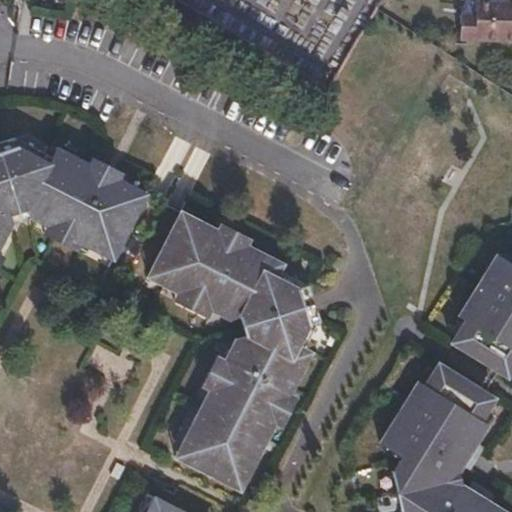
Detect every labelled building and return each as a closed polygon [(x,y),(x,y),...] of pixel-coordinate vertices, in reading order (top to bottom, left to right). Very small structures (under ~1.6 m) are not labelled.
[(511,36),(511,0),(478,0),(478,12),(462,11),(463,36),(511,36)] [(14,134),(14,135),(14,143),(23,148),(26,142),(14,134)] [(115,250),(142,198),(126,190),(129,184),(116,177),(103,170),(105,163),(91,155),(87,162),(62,150),(57,158),(50,154),(26,142),(23,148),(14,143),(14,135),(0,139),(0,244),(12,221),(11,217),(9,210),(29,204),(30,210),(32,215),(48,223),(81,241),(96,248),(99,242),(115,250)] [(55,146),(50,154),(57,158),(62,150),(55,146)] [(119,170),(105,163),(103,170),(116,177),(119,170)] [(126,190),(142,198),(145,193),(129,184),(126,190)] [(11,217),(30,210),(29,204),(9,210),(11,217)] [(184,212),(181,218),(196,227),(200,221),(184,212)] [(252,451),(259,454),(276,422),(290,395),(294,386),(287,382),(305,348),(320,320),(312,315),(307,317),(303,298),(307,296),(311,290),(310,287),(282,272),(245,253),(248,246),(221,232),(200,221),(196,227),(181,218),(153,270),(169,278),(165,285),(181,293),(212,310),(214,311),(219,304),(236,315),(241,317),(244,317),(249,320),(251,327),(249,329),(245,333),(247,337),(246,338),(235,358),(229,356),(225,361),(210,389),(195,420),(200,423),(191,441),(182,458),(233,486),(252,451)] [(76,247),(81,241),(48,223),(44,230),(76,247)] [(224,225),(221,232),(248,246),(251,240),(224,225)] [(112,257),(115,250),(99,242),(96,248),(112,257)] [(285,266),(248,246),(245,253),(282,272),(285,266)] [(511,263),(497,254),(459,316),(466,320),(473,324),(460,348),(502,373),(511,356),(511,263)] [(150,276),(165,285),(169,278),(153,270),(150,276)] [(320,320),(311,290),(307,296),(303,298),(307,317),(312,315),(320,320)] [(208,316),(212,310),(181,293),(177,299),(208,316)] [(228,318),(236,315),(219,304),(214,311),(228,318)] [(241,317),(245,333),(249,329),(251,327),(249,320),(244,317),(241,317)] [(452,343),(460,348),(473,324),(466,320),(452,343)] [(237,339),(229,356),(235,358),(246,338),(237,339)] [(312,352),(305,348),(287,382),(294,386),(312,352)] [(509,377),(511,371),(511,356),(502,373),(509,377)] [(204,385),(210,389),(225,361),(218,358),(204,385)] [(432,393),(447,369),(439,365),(425,388),(432,393)] [(475,417),(488,395),(447,369),(432,393),(425,388),(418,384),(382,442),(403,456),(400,460),(402,470),(412,511),(507,511),(490,501),(495,493),(489,489),(484,497),(471,489),(462,483),(455,486),(452,474),(459,472),(465,463),(473,450),(479,454),(484,448),(477,443),(488,426),(483,422),(475,417)] [(290,395),(276,422),(284,426),(297,399),(290,395)] [(495,400),(488,395),(475,417),(483,422),(495,400)] [(177,455),(182,458),(191,441),(185,439),(177,455)] [(472,467),(479,454),(473,450),(465,463),(472,467)] [(240,489),(259,454),(252,451),(233,486),(240,489)] [(120,477),(125,465),(117,461),(111,472),(120,477)] [(404,511),(412,511),(402,470),(395,471),(404,511)] [(462,483),(459,472),(452,474),(455,486),(462,483)] [(476,481),(471,489),(484,497),(489,489),(476,481)] [(154,511),(162,498),(155,495),(146,511),(154,511)] [(187,511),(162,498),(154,511),(187,511)]
